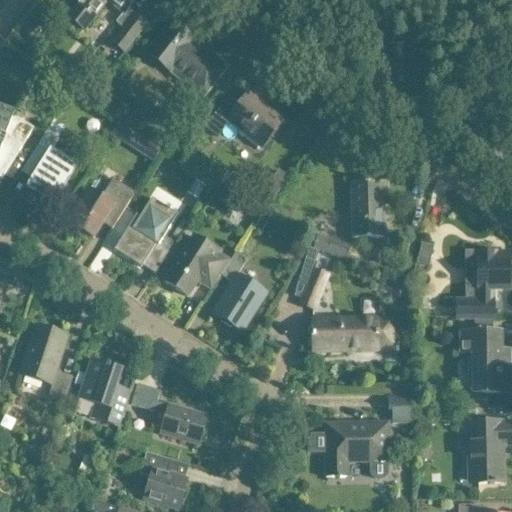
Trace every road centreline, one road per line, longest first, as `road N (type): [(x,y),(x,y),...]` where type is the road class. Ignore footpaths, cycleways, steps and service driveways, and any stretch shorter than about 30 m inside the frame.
road 1 (residential): [(235,511),(262,418),(246,387),(0,235)]
road 2 (unclassified): [(511,221),(225,0)]
road 3 (track): [(386,123),(381,0)]
